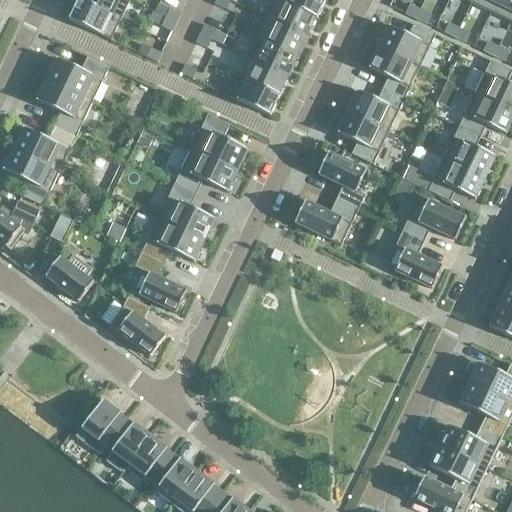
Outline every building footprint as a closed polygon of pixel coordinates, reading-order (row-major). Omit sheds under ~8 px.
[(69,21),(111,41),(121,20),(80,1),(79,0),(69,21)] [(80,0),(80,1),(121,20),(130,1),(127,0),(80,0)] [(217,0),(215,5),(225,10),(230,1),(226,0),(217,0)] [(265,19),(306,38),(315,19),(316,19),(275,0),(274,0),(266,18),(265,19)] [(275,0),(316,19),(315,19),(317,20),(326,0),(275,0)] [(473,0),(472,4),(491,14),(497,0),(473,0)] [(511,0),(497,0),(491,14),(510,23),(511,18),(511,0)] [(405,15),(416,20),(421,11),(410,6),(405,15)] [(181,15),(170,10),(166,19),(176,24),(181,15)] [(416,20),(427,25),(431,16),(421,11),(416,20)] [(176,24),(166,19),(162,28),(172,33),(176,24)] [(306,38),(265,19),(256,38),(297,58),(306,38)] [(444,33),(455,39),(460,30),(449,24),(444,33)] [(411,64),(411,65),(419,69),(435,36),(414,25),(408,37),(389,28),(379,49),(411,64)] [(211,40),(215,31),(205,26),(200,35),(211,40)] [(455,39),(466,44),(470,35),(460,30),(455,39)] [(200,35),(196,44),(207,49),(211,40),(200,35)] [(297,58),(256,38),(247,57),(247,58),(255,62),(288,77),(297,58)] [(483,52),(494,57),(499,48),(488,43),(483,52)] [(162,55),(143,46),(139,54),(158,63),(162,55)] [(494,57),(505,62),(509,53),(499,48),(494,57)] [(411,64),(379,49),(369,70),(388,79),(383,91),(404,101),(410,89),(401,85),(411,65),(411,64)] [(81,72),(57,60),(46,81),(93,103),(109,68),(88,58),(81,72)] [(288,77),(255,62),(246,81),(278,97),(279,96),(288,77)] [(475,95),(511,112),(511,86),(507,84),(511,72),(490,62),(475,95)] [(182,75),(192,80),(196,71),(186,66),(182,75)] [(451,106),(461,86),(450,80),(434,112),(456,122),(461,111),(451,106)] [(93,103),(46,81),(36,102),(61,114),(54,128),(76,138),(93,103)] [(278,97),(246,81),(237,101),(270,117),(280,97),(279,96),(278,97)] [(358,93),(348,114),(389,133),(404,101),(383,91),(377,102),(358,93)] [(459,127),(481,138),(486,127),(506,136),(511,122),(511,112),(475,95),(459,127)] [(351,156),(362,161),(373,166),(389,133),(348,114),(338,135),(357,144),(351,156)] [(230,126),(208,115),(191,150),(238,173),(248,151),(223,139),(230,126)] [(444,160),(485,179),(495,158),(476,149),(481,138),(459,127),(444,160)] [(48,141),(23,129),(13,150),(60,172),(76,138),(54,128),(48,141)] [(85,147),(81,156),(94,162),(98,153),(85,147)] [(60,172),(13,150),(3,172),(28,183),(21,197),(43,207),(60,172)] [(238,173),(191,150),(175,185),(196,195),(203,182),(227,194),(238,173)] [(366,172),(329,154),(318,176),(343,188),(336,201),(358,211),(365,198),(356,194),(366,172)] [(485,179),(444,160),(435,178),(429,191),(429,193),(450,203),(455,192),(475,201),(485,179)] [(429,191),(435,178),(409,166),(403,179),(429,191)] [(196,195),(175,185),(158,220),(205,242),(215,221),(190,209),(196,195)] [(402,233),(424,243),(431,230),(455,242),(466,220),(419,197),(402,233)] [(336,201),(330,214),(305,203),(295,225),(341,247),(358,211),(336,201)] [(10,220),(0,212),(0,243),(10,251),(25,232),(18,226),(21,220),(34,227),(40,213),(19,202),(10,220)] [(73,222),(61,216),(50,237),(63,243),(73,222)] [(205,242),(158,220),(142,254),(163,265),(170,251),(194,263),(205,242)] [(110,230),(107,237),(119,243),(123,236),(110,230)] [(418,256),(424,243),(402,233),(386,268),(432,290),(442,268),(418,256)] [(270,259),(279,263),(283,254),(274,250),(270,259)] [(163,265),(142,254),(135,268),(149,275),(139,296),(176,314),(187,292),(157,278),(163,265)] [(61,258),(46,278),(79,303),(94,284),(87,278),(92,271),(73,256),(67,263),(61,258)] [(499,308),(511,314),(511,290),(508,289),(503,299),(502,299),(500,304),(499,308)] [(150,309),(128,299),(123,308),(109,327),(151,358),(166,339),(144,322),(150,309)] [(489,329),(511,339),(511,314),(499,308),(497,312),(496,311),(494,317),(489,329)] [(468,384),(511,405),(511,365),(510,365),(505,376),(478,364),(468,384)] [(480,430),(501,441),(511,417),(511,405),(468,384),(458,404),(485,417),(480,430)] [(120,415),(103,402),(87,423),(75,438),(99,456),(100,456),(106,449),(105,448),(111,441),(126,421),(120,416),(120,415)] [(111,441),(105,448),(106,449),(112,453),(106,461),(123,473),(123,474),(126,470),(125,470),(134,459),(150,437),(133,425),(132,426),(126,421),(111,441)] [(438,447),(487,471),(501,441),(480,430),(474,441),(470,439),(470,438),(469,439),(466,437),(465,436),(465,437),(448,428),(439,447),(438,447)] [(134,459),(125,470),(126,470),(142,483),(145,479),(152,483),(157,476),(173,456),(166,451),(167,450),(150,437),(134,459)] [(472,502),(487,471),(438,447),(438,448),(429,468),(446,476),(447,477),(447,476),(451,478),(450,479),(451,479),(451,478),(456,481),(450,492),(472,502)] [(157,476),(152,483),(158,488),(155,492),(172,505),(181,494),(197,473),(180,460),(179,461),(173,456),(157,476)] [(208,511),(223,494),(214,487),(214,486),(197,473),(181,494),(172,505),(181,511),(208,511)] [(467,511),(472,502),(450,492),(446,489),(445,489),(441,488),(442,487),(441,487),(424,479),(413,500),(431,508),(430,509),(431,509),(432,508),(435,510),(435,511),(436,511),(438,511),(467,511)] [(208,511),(248,511),(232,500),(232,501),(223,494),(208,511)]
